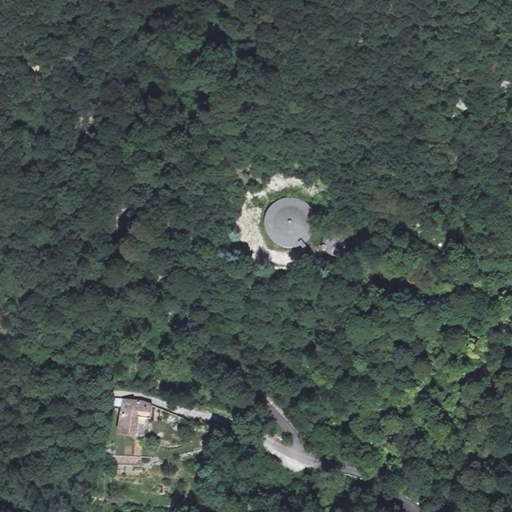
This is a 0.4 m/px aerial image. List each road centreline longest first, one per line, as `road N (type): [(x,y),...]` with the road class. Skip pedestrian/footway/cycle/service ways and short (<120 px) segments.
road 1 (track): [(306,451),(140,278),(113,226),(130,205),(303,267)]
road 2 (unclassified): [(410,511),(372,478),(221,420),(107,392),(0,385)]
